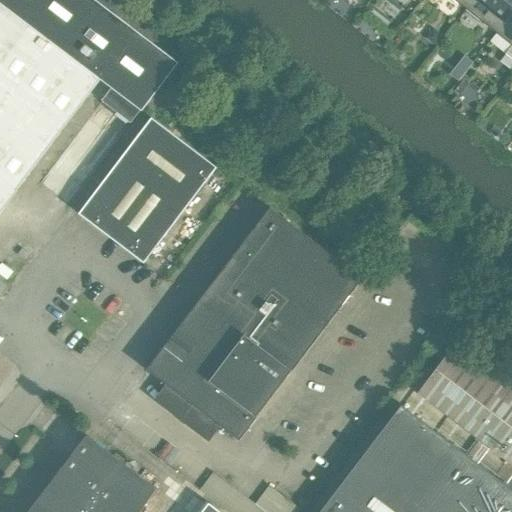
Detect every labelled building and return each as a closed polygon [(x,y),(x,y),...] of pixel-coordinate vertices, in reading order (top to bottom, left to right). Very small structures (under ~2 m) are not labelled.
[(0,0),(0,210),(100,80),(141,111),(178,63),(94,0),(0,0)] [(452,0),(465,10),(472,0),(452,0)] [(511,0),(472,0),(465,10),(496,34),(511,12),(511,0)] [(511,12),(496,34),(511,46),(505,53),(511,58),(511,12)] [(144,263),(216,167),(152,119),(79,214),(144,263)] [(239,440),(362,278),(269,208),(146,370),(239,440)] [(511,390),(454,346),(418,394),(511,465),(511,390)] [(511,511),(511,489),(479,465),(401,405),(319,511),(511,511)] [(138,511),(157,489),(86,435),(28,511),(220,511),(209,503),(201,511),(138,511)]
